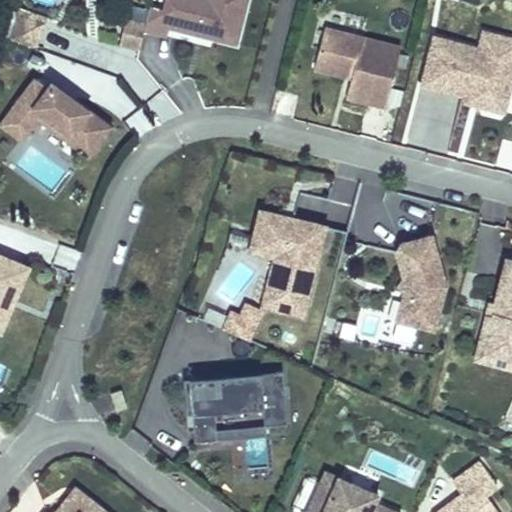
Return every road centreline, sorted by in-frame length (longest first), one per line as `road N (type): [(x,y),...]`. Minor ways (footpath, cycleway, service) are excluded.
road 1 (residential): [(511,194),(255,129),(180,134),(143,162),(121,195),(66,364)]
road 2 (residential): [(96,437),(192,511)]
